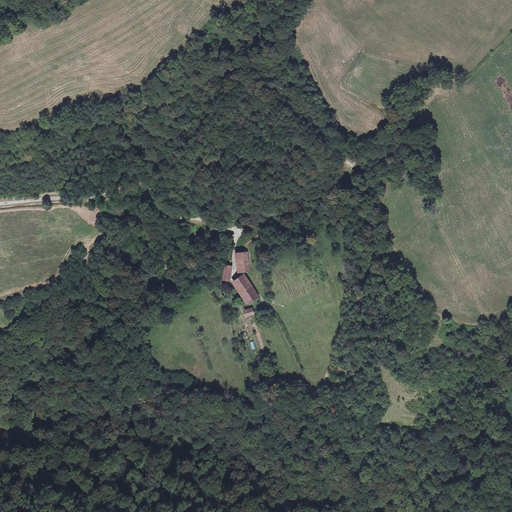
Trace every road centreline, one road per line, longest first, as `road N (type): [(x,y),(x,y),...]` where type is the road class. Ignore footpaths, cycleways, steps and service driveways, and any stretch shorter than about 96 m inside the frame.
road 1 (unknown): [(233,229),(218,277),(261,402),(324,470),(422,511)]
road 2 (unclassified): [(0,204),(144,180),(168,214),(233,229),(231,254)]
